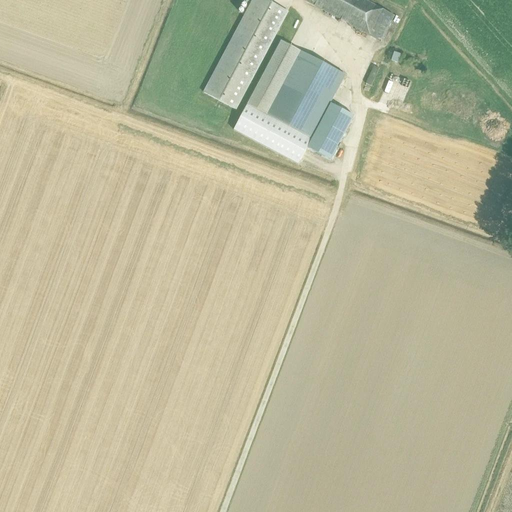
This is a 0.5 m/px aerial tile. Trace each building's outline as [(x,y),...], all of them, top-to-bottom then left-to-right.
[(289,13),(263,0),(253,0),(204,95),(237,112),(289,13)] [(395,17),(363,0),(306,0),(305,1),(381,42),(395,17)] [(280,42),(247,105),(269,117),(311,139),(344,75),(302,53),(280,42)] [(394,53),(391,61),(397,63),(400,55),(394,53)] [(374,66),(366,84),(371,87),(379,69),(374,66)] [(403,109),(414,81),(393,72),(381,100),(403,109)] [(312,140),(307,149),(312,151),(322,156),(330,161),(331,160),(349,126),(354,116),(348,113),(338,107),(330,104),(312,140)] [(242,116),(234,130),(253,140),(298,165),(300,162),(311,140),(247,106),(242,116)]
